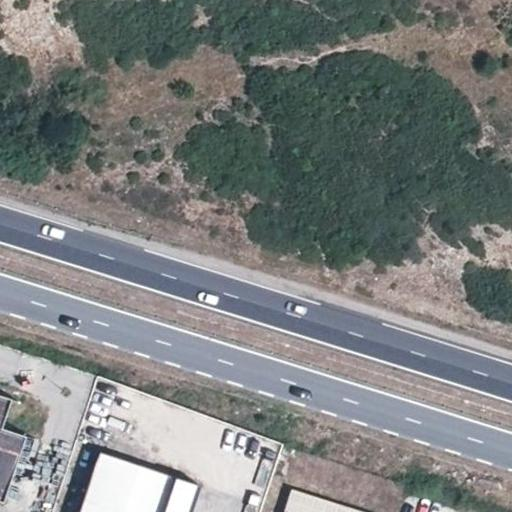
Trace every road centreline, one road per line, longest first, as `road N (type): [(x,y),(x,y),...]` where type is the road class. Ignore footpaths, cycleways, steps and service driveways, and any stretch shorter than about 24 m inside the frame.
road 1 (trunk): [(0,290),(511,449)]
road 2 (trunk): [(511,381),(0,224)]
